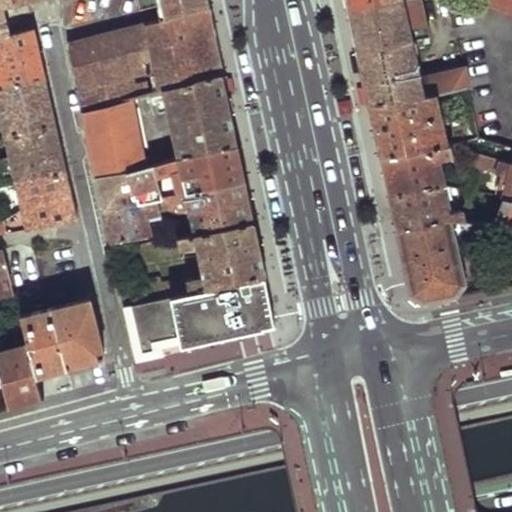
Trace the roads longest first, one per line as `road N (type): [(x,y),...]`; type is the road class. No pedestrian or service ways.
road 1 (primary): [(0,498),(511,387)]
road 2 (residential): [(135,415),(51,36)]
road 3 (primary): [(263,0),(324,276),(322,365)]
road 4 (primary): [(393,352),(360,297),(291,0)]
road 5 (primary): [(135,415),(322,365)]
road 6 (primary): [(428,511),(393,352)]
road 7 (primary): [(322,365),(345,511)]
road 8 (primary): [(0,448),(135,415)]
road 9 (primary): [(393,352),(511,331)]
